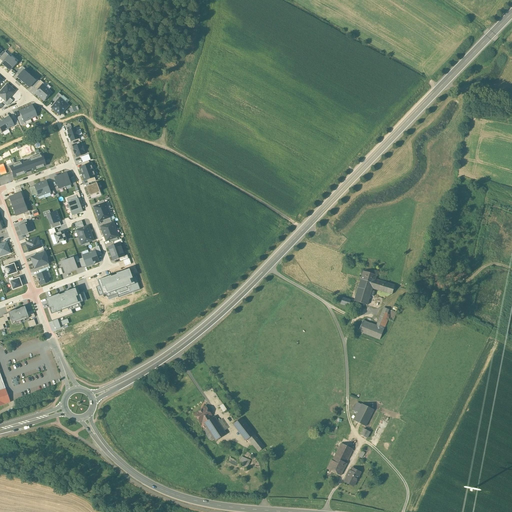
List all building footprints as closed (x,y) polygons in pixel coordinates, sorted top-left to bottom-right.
[(8,56),(8,57),(9,56),(5,52),(0,57),(0,59),(3,62),(8,56)] [(3,62),(1,64),(9,71),(16,64),(13,61),(14,60),(11,58),(10,59),(8,57),(8,56),(3,62)] [(23,83),(29,76),(23,70),(17,77),(23,83)] [(23,83),(29,88),(35,81),(29,76),(23,83)] [(7,84),(0,92),(0,96),(6,101),(15,91),(7,84)] [(44,101),(51,93),(42,85),(38,89),(39,89),(35,93),(44,101)] [(60,98),(60,99),(62,96),(59,93),(53,100),(56,103),(60,98)] [(60,98),(56,103),(52,108),(60,115),(68,106),(60,99),(60,98)] [(69,109),(72,113),(80,109),(77,105),(69,109)] [(32,106),(26,109),(30,119),(36,116),(32,106)] [(23,122),(30,119),(26,109),(19,112),(23,122)] [(9,116),(3,120),(8,129),(14,126),(9,116)] [(3,120),(0,121),(0,129),(2,133),(8,129),(3,120)] [(67,130),(71,141),(80,138),(76,127),(67,130)] [(82,143),(73,146),(77,157),(86,154),(82,143)] [(45,166),(42,155),(27,161),(28,162),(23,163),(23,162),(9,167),(13,177),(26,173),(25,170),(30,168),(31,171),(45,166)] [(82,167),(80,168),(82,174),(94,170),(91,164),(90,164),(82,167)] [(96,177),(94,170),(82,174),(85,181),(87,180),(95,177),(96,177)] [(67,173),(61,176),(65,187),(71,185),(67,173)] [(65,187),(61,176),(55,178),(59,189),(65,187)] [(47,181),(40,183),(44,194),(51,192),(47,181)] [(38,197),(44,194),(40,183),(34,186),(37,194),(38,197)] [(97,183),(86,187),(90,196),(100,192),(97,183)] [(20,193),(9,197),(12,207),(23,203),(20,193)] [(68,202),(67,203),(72,216),(83,212),(78,199),(77,199),(76,196),(67,199),(68,202)] [(23,203),(12,207),(15,216),(27,212),(23,203)] [(106,203),(94,207),(97,214),(108,210),(106,203)] [(57,210),(45,214),(50,227),(62,223),(57,210)] [(108,210),(97,214),(99,221),(111,217),(108,210)] [(19,226),(22,235),(32,231),(29,222),(19,226)] [(113,223),(101,227),(104,234),(115,230),(113,223)] [(88,226),(77,230),(79,237),(91,233),(88,226)] [(118,237),(115,230),(104,234),(106,241),(118,237)] [(63,231),(54,235),(57,244),(67,240),(63,231)] [(93,240),(91,233),(79,237),(82,244),(93,240)] [(26,245),(28,252),(40,248),(38,241),(37,241),(36,238),(26,242),(27,245),(26,245)] [(0,244),(0,256),(10,253),(6,242),(0,244)] [(120,243),(108,247),(111,254),(122,249),(120,243)] [(125,256),(122,249),(111,254),(113,261),(125,256)] [(100,262),(95,250),(89,252),(93,265),(100,262)] [(87,267),(93,265),(89,252),(82,255),(87,267)] [(31,259),(32,263),(46,258),(44,253),(36,256),(36,257),(31,259)] [(78,270),(74,257),(67,259),(72,272),(78,270)] [(48,264),(46,258),(32,263),(34,267),(39,266),(40,266),(48,264)] [(65,274),(72,272),(67,259),(61,262),(65,274)] [(14,264),(4,267),(7,276),(17,272),(14,264)] [(129,268),(98,279),(103,293),(105,292),(107,296),(117,292),(119,296),(140,288),(134,272),(131,273),(129,268)] [(376,275),(364,271),(354,301),(367,305),(373,288),(374,283),(379,284),(380,281),(375,279),(376,275)] [(45,272),(37,275),(38,278),(39,282),(39,281),(41,285),(49,282),(45,272)] [(12,290),(22,286),(19,278),(9,281),(12,290)] [(395,285),(380,281),(379,284),(374,283),(373,288),(377,289),(377,290),(392,294),(395,285)] [(49,306),(47,306),(52,320),(72,312),(71,308),(81,305),(79,301),(82,300),(77,287),(46,298),(49,306)] [(351,300),(343,298),(341,304),(349,306),(351,300)] [(24,307),(8,312),(12,323),(28,317),(24,307)] [(0,329),(5,328),(3,324),(6,323),(5,321),(9,320),(7,313),(3,315),(4,317),(0,317),(0,329)] [(386,317),(382,315),(377,326),(384,329),(389,318),(386,317)] [(28,321),(30,327),(36,325),(34,319),(28,321)] [(377,326),(363,321),(359,331),(380,340),(384,329),(377,326)] [(0,405),(5,404),(10,402),(9,400),(4,388),(0,389),(0,405)] [(228,403),(225,398),(215,405),(218,410),(226,421),(235,414),(228,403)] [(374,410),(362,404),(354,420),(366,426),(374,410)] [(206,406),(195,414),(201,422),(203,421),(204,423),(212,418),(211,416),(212,415),(206,406)] [(227,434),(215,416),(212,418),(204,423),(207,427),(214,438),(216,441),(227,434)] [(255,434),(242,417),(233,424),(246,441),(248,439),(255,434)] [(343,419),(340,428),(337,427),(335,432),(344,436),(348,424),(347,424),(348,421),(343,419)] [(214,438),(207,427),(203,430),(210,440),(214,438)] [(370,432),(364,429),(361,435),(367,438),(370,432)] [(255,434),(248,439),(259,452),(265,447),(255,434)] [(341,443),(335,457),(331,455),(329,459),(331,460),(330,461),(331,461),(327,469),(341,476),(347,463),(346,463),(353,449),(341,443)] [(251,460),(242,457),(240,461),(249,465),(251,460)] [(353,468),(352,471),(350,470),(348,474),(349,474),(345,482),(354,486),(361,472),(353,468)]
